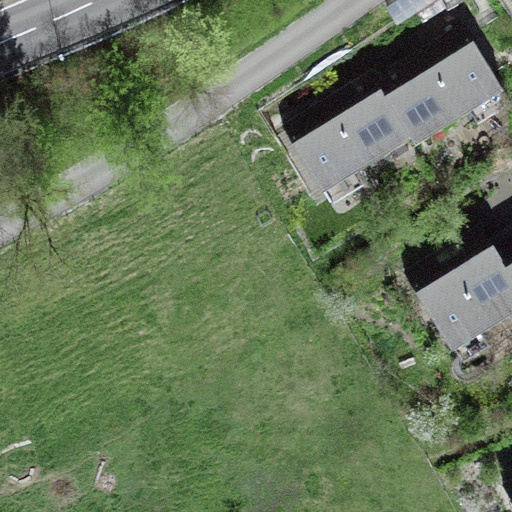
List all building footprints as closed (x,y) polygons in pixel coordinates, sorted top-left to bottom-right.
[(413,147),(504,94),(463,25),(373,78),(408,139),(413,147)] [(277,126),(317,192),(408,139),(373,78),(369,72),(277,126)] [(402,275),(450,355),(511,317),(511,282),(492,248),(479,228),(402,275)] [(511,235),(492,248),(511,282),(511,235)] [(511,479),(499,487),(511,508),(511,479)]
